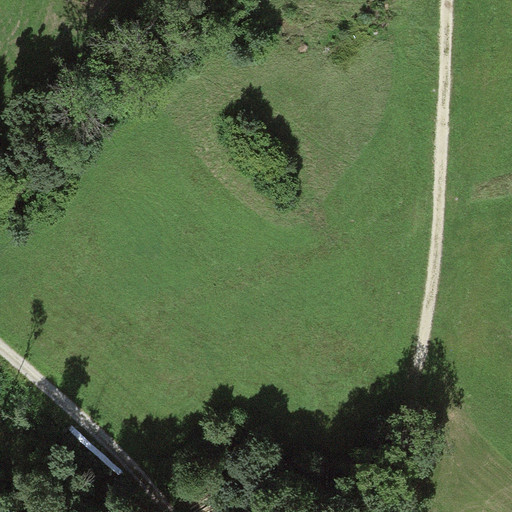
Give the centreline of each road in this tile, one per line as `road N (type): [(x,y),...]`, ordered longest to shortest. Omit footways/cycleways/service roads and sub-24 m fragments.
road 1 (track): [(445,0),(433,240)]
road 2 (track): [(0,350),(170,511)]
